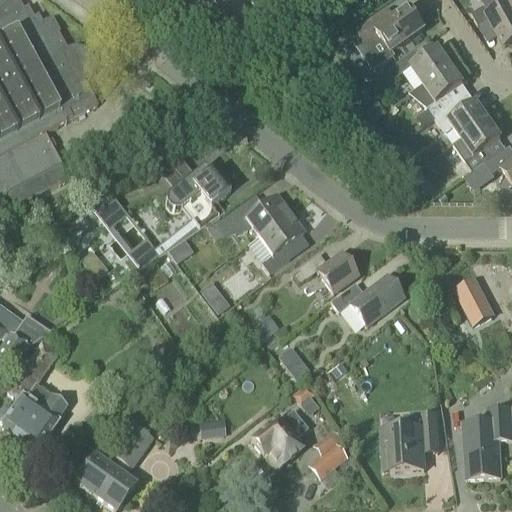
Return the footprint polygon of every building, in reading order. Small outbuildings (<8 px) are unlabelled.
[(0,0),(0,201),(6,198),(7,199),(15,213),(38,201),(64,187),(65,182),(59,170),(60,169),(61,169),(58,163),(49,147),(44,138),(97,110),(83,85),(86,83),(89,80),(91,77),(93,73),(93,70),(93,65),(91,61),(90,58),(88,55),(84,53),(81,51),(77,50),(73,50),(68,51),(66,52),(57,36),(59,35),(51,21),(41,26),(37,18),(33,21),(27,10),(22,13),(17,2),(12,5),(9,0),(0,0)] [(484,11),(470,18),(483,41),(493,35),(496,41),(502,52),(511,45),(511,19),(506,8),(501,0),(487,0),(480,4),(484,11)] [(394,60),(392,56),(424,33),(408,11),(393,22),(386,11),(353,34),(357,39),(350,44),(372,75),(394,60)] [(395,69),(389,73),(395,82),(402,77),(401,77),(410,72),(415,80),(406,86),(413,96),(422,90),(450,71),(437,53),(432,56),(421,63),(415,54),(395,68),(395,69)] [(433,122),(452,108),(446,99),(462,89),(450,71),(422,90),(435,107),(426,113),(433,122)] [(452,108),(433,122),(433,123),(439,130),(439,132),(444,139),(453,133),(460,144),(487,125),(475,107),(470,110),(463,101),(453,108),(452,108)] [(370,127),(385,116),(376,105),(362,115),(370,127)] [(487,172),(511,154),(509,151),(505,154),(498,144),(500,143),(487,125),(460,144),(452,150),(464,167),(471,177),(484,168),(487,172)] [(491,178),(500,172),(511,189),(511,155),(511,154),(487,172),(491,178)] [(409,158),(399,165),(395,168),(404,181),(418,172),(409,158)] [(216,208),(230,197),(212,175),(209,178),(203,171),(168,199),(166,201),(165,205),(165,207),(165,210),(169,214),(171,215),(173,216),(178,215),(180,214),(190,227),(153,256),(145,246),(129,259),(141,274),(223,219),(216,208)] [(257,243),(290,219),(276,200),(262,210),(254,200),(214,229),(223,242),(246,236),(250,233),(257,243)] [(91,210),(92,212),(109,234),(125,221),(110,201),(91,210)] [(257,243),(270,261),(260,269),(268,279),(308,251),(300,241),(304,238),(290,219),(257,243)] [(402,260),(418,272),(428,257),(412,245),(402,260)] [(85,263),(98,277),(107,268),(94,254),(85,263)] [(306,284),(316,276),(332,299),(357,282),(340,258),(325,269),(318,259),(297,273),(299,275),(291,280),(298,289),(305,283),(306,284)] [(153,294),(167,286),(161,275),(147,283),(153,294)] [(339,319),(349,311),(364,332),(402,305),(386,282),(366,296),(362,299),(355,290),(330,309),(339,319)] [(493,319),(475,284),(453,296),(471,330),(493,319)] [(228,313),(219,301),(208,310),(217,322),(228,313)] [(0,344),(7,335),(5,333),(13,322),(0,312),(0,344)] [(28,353),(29,352),(49,338),(26,321),(12,341),(8,339),(0,351),(0,368),(12,377),(16,371),(28,353)] [(497,326),(483,334),(490,346),(504,338),(497,326)] [(17,407),(13,413),(8,409),(2,410),(0,412),(0,428),(1,430),(3,437),(12,443),(9,447),(18,453),(20,449),(29,456),(37,454),(56,427),(56,426),(66,413),(66,412),(50,400),(35,390),(58,359),(40,347),(38,350),(21,374),(4,397),(17,407)] [(299,363),(286,373),(295,385),(308,375),(299,363)] [(168,390),(188,374),(181,367),(162,383),(168,390)] [(340,367),(330,375),(336,382),(345,375),(340,367)] [(134,423),(164,399),(154,385),(123,408),(134,423)] [(309,404),(312,401),(314,400),(304,389),(290,401),(298,410),(308,402),(309,404)] [(94,434),(97,431),(109,418),(106,415),(98,408),(83,424),(93,434),(94,434)] [(484,413),(485,426),(462,427),(465,484),(500,482),(498,447),(511,445),(511,427),(511,411),(484,413)] [(276,423),(249,446),(274,476),(280,471),(281,471),(302,454),(294,445),(307,434),(292,415),(278,426),(276,423)] [(380,435),(381,454),(380,454),(381,477),(389,477),(423,475),(422,459),(438,458),(436,417),(402,419),(403,433),(380,435)] [(131,428),(124,439),(146,454),(153,444),(131,428)] [(345,463),(334,450),(338,446),(331,436),(311,451),(319,462),(308,471),(318,484),(345,463)] [(127,456),(93,504),(104,511),(119,511),(135,490),(124,483),(130,474),(131,475),(146,454),(124,439),(116,449),(127,456)] [(127,456),(116,449),(109,459),(110,460),(104,468),(93,460),(73,489),(93,504),(127,456)] [(348,483),(356,477),(350,469),(342,475),(348,483)]
